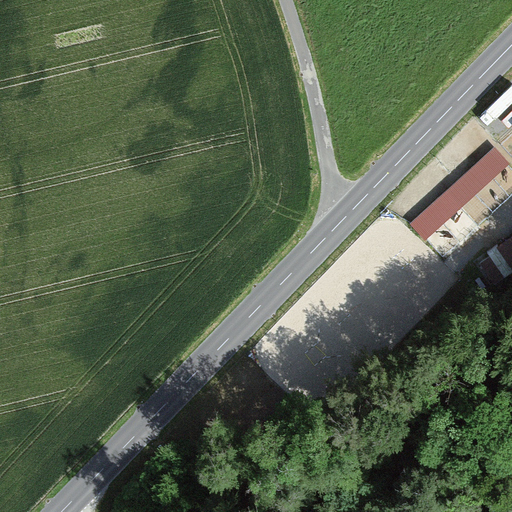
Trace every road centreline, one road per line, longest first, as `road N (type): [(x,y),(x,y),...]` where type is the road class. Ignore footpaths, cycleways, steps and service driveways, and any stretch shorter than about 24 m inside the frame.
road 1 (tertiary): [(61,511),(341,221)]
road 2 (tertiary): [(341,221),(511,45)]
road 3 (unclassified): [(341,221),(286,0)]
